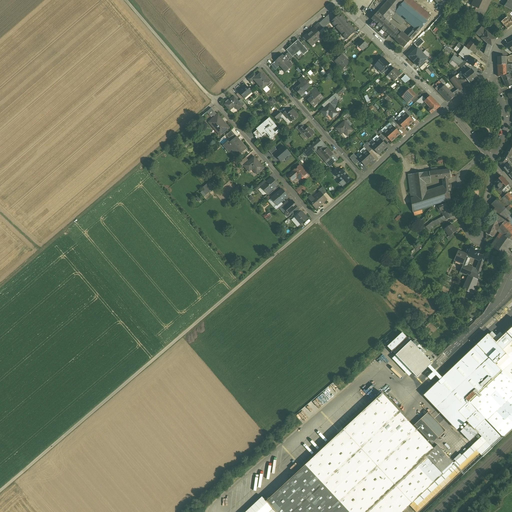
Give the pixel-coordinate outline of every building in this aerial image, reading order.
[(400,0),(396,0),(392,6),(397,10),(403,2),(400,0)] [(430,14),(412,0),(404,0),(403,2),(426,20),(430,14)] [(452,0),(433,0),(442,9),(452,0)] [(474,0),(471,6),(476,8),(485,13),(490,0),(474,0)] [(392,6),(387,1),(377,12),(388,22),(391,18),(391,17),(397,10),(392,6)] [(426,20),(403,2),(397,10),(407,18),(417,26),(421,29),(427,21),(426,20)] [(485,13),(476,8),(474,12),(482,18),(485,13)] [(397,10),(391,17),(391,18),(401,25),(407,18),(397,10)] [(388,22),(377,12),(371,19),(373,21),(369,25),(386,40),(390,36),(392,37),(395,39),(400,34),(397,31),(398,31),(388,22)] [(331,13),(319,24),(323,28),(324,29),(331,22),(336,18),(331,13)] [(355,32),(340,14),(336,18),(331,22),(346,40),(349,37),(354,33),(355,32)] [(511,22),(510,20),(507,17),(501,22),(507,29),(511,25),(511,22)] [(318,23),(314,27),(314,28),(315,28),(318,32),(323,28),(319,24),(318,23)] [(417,26),(409,35),(412,38),(421,29),(417,26)] [(314,28),(304,37),(311,46),(322,37),(318,32),(315,28),(314,28)] [(485,34),(479,29),(476,33),(482,38),(485,34)] [(410,40),(401,32),(400,34),(395,39),(404,48),(410,40)] [(496,39),(487,32),(485,34),(482,38),(487,43),(491,46),(492,45),(496,39)] [(421,39),(414,45),(417,47),(418,46),(419,47),(424,42),(421,39)] [(308,51),(298,40),(295,43),(295,44),(287,51),(288,52),(291,56),(292,56),(294,54),(295,55),(296,54),(298,56),(301,53),(303,55),(308,51)] [(362,40),(356,45),(362,50),(367,45),(362,40)] [(477,46),(470,41),(464,47),(466,48),(469,45),(474,48),(471,52),(472,53),(477,46)] [(464,47),(459,43),(456,47),(461,51),(464,47)] [(474,48),(469,45),(466,48),(465,49),(466,50),(466,49),(470,53),(471,52),(474,48)] [(414,62),(424,53),(419,47),(418,46),(417,47),(408,56),(414,62)] [(484,54),(477,49),(479,47),(477,46),(472,53),(481,59),(484,54)] [(461,51),(458,55),(465,60),(465,59),(461,56),(466,50),(465,49),(466,48),(464,47),(461,51)] [(470,53),(466,49),(466,50),(461,56),(465,59),(468,56),(470,53)] [(424,53),(414,62),(419,67),(429,58),(424,53)] [(283,57),(282,55),(276,61),(277,62),(280,65),(283,69),(289,63),(283,57)] [(342,55),(334,61),(342,70),(350,63),(342,55)] [(463,61),(454,55),(451,60),(458,66),(463,61)] [(468,56),(465,59),(465,60),(464,61),(473,66),(476,61),(468,56)] [(505,57),(497,57),(497,65),(505,65),(505,61),(505,57)] [(382,58),(375,66),(379,70),(381,71),(386,66),(388,63),(382,58)] [(463,61),(458,66),(459,67),(458,68),(460,69),(461,68),(461,69),(466,63),(463,61)] [(283,69),(282,69),(285,73),(292,66),(289,63),(283,69)] [(505,65),(497,65),(498,77),(506,74),(505,71),(505,65)] [(386,66),(381,71),(379,70),(378,71),(381,75),(385,72),(388,69),(386,66)] [(432,78),(435,75),(432,72),(434,70),(430,66),(425,70),(432,78)] [(394,68),(392,70),(389,67),(388,69),(385,72),(394,81),(401,74),(394,68)] [(471,69),(469,71),(468,70),(465,72),(466,74),(463,76),(469,84),(477,77),(471,69)] [(463,76),(461,72),(455,77),(464,88),(469,84),(463,76)] [(269,83),(260,73),(256,77),(254,79),(253,79),(265,93),(269,89),(266,86),(269,83)] [(254,74),(247,79),(250,82),(253,79),(254,79),(256,77),(254,74)] [(405,75),(401,79),(405,83),(410,80),(405,75)] [(464,88),(455,77),(452,79),(461,90),(462,92),(465,90),(464,88)] [(305,79),(301,82),(302,83),(295,90),(300,96),(304,93),(304,92),(310,86),(305,79)] [(461,90),(452,79),(450,81),(457,90),(455,91),(456,93),(461,90)] [(447,83),(442,88),(439,85),(437,87),(437,86),(437,87),(435,88),(448,102),(454,97),(447,89),(450,86),(447,84),(447,83)] [(251,92),(246,86),(238,92),(243,98),(244,98),(251,92)] [(323,97),(315,88),(310,91),(312,94),(313,93),(314,94),(307,101),(313,107),(313,106),(316,104),(317,104),(316,103),(323,97)] [(416,95),(410,89),(405,93),(411,99),(415,96),(416,95)] [(411,99),(405,93),(402,97),(408,103),(411,100),(411,99)] [(335,94),(328,100),(330,103),(335,99),(337,100),(339,98),(335,94)] [(238,102),(234,96),(224,105),(229,111),(234,107),(237,110),(242,106),(238,102)] [(439,106),(430,96),(424,101),(426,103),(429,105),(428,106),(429,107),(427,110),(431,114),(439,107),(439,106)] [(338,113),(329,104),(321,111),(326,117),(330,114),(333,118),(338,113)] [(216,113),(211,108),(207,112),(211,117),(216,113)] [(411,115),(405,108),(403,110),(405,113),(409,117),(411,115)] [(289,112),(287,110),(282,114),(285,117),(286,116),(291,122),(298,116),(292,110),(289,112)] [(278,111),(273,116),(276,120),(280,116),(281,115),(278,111)] [(409,117),(405,113),(401,117),(409,125),(413,121),(409,117)] [(286,116),(285,117),(282,114),(281,115),(280,116),(288,124),(291,122),(286,116)] [(229,128),(218,115),(209,122),(213,127),(214,126),(218,131),(217,132),(220,135),(229,128)] [(409,125),(401,117),(397,121),(404,129),(409,125)] [(269,118),(256,129),(259,133),(262,136),(264,135),(262,133),(265,130),(270,137),(275,133),(272,130),(276,127),(269,118)] [(344,121),(336,129),(341,135),(345,131),(348,135),(353,131),(344,121)] [(394,127),(392,125),(388,129),(395,138),(400,134),(394,127)] [(314,134),(308,127),(306,129),(303,132),(308,139),(314,134)] [(395,138),(388,129),(384,133),(383,133),(387,137),(391,142),(395,138)] [(237,137),(231,130),(226,135),(231,141),(237,137)] [(387,137),(383,133),(384,133),(381,130),(378,132),(381,135),(384,139),(387,137)] [(247,148),(237,137),(231,141),(229,143),(228,142),(223,146),(229,152),(233,148),(239,155),(247,148)] [(380,138),(375,142),(383,150),(387,146),(382,141),(380,138)] [(323,144),(319,140),(314,143),(318,148),(323,144)] [(371,146),(367,142),(365,144),(371,151),(373,149),(371,146)] [(371,146),(373,149),(378,154),(383,150),(375,142),(371,146)] [(323,144),(318,148),(314,143),(303,153),(307,157),(315,150),(317,151),(321,147),(324,151),(327,149),(323,144)] [(277,149),(274,152),(274,153),(281,160),(290,153),(283,144),(277,149)] [(371,151),(365,144),(363,146),(366,150),(369,153),(371,151)] [(273,145),(268,150),(272,155),(274,153),(274,152),(277,149),(273,145)] [(511,146),(510,145),(503,156),(508,159),(510,155),(511,152),(511,146)] [(327,149),(324,151),(321,154),(327,160),(332,155),(327,149)] [(369,153),(366,150),(362,154),(370,163),(374,159),(369,153)] [(358,158),(354,154),(350,158),(352,160),(352,161),(355,165),(360,161),(358,158)] [(370,163),(362,154),(358,158),(360,161),(365,167),(370,163)] [(326,163),(330,167),(337,160),(333,156),(326,163)] [(508,159),(503,156),(499,163),(503,167),(508,162),(509,162),(510,164),(511,162),(508,159)] [(246,157),(239,163),(243,167),(244,166),(249,161),(246,157)] [(264,168),(254,157),(249,161),(244,166),(248,170),(251,168),(257,174),(264,168)] [(509,162),(508,162),(503,167),(509,175),(511,171),(511,165),(510,164),(509,162)] [(300,165),(292,172),(296,176),(299,180),(303,177),(304,179),(308,175),(300,165)] [(337,168),(332,173),(335,176),(336,175),(340,172),(337,168)] [(340,172),(336,175),(342,181),(348,176),(342,170),(340,172)] [(449,170),(436,171),(437,179),(443,178),(443,181),(444,188),(443,189),(444,201),(450,199),(449,188),(451,188),(451,185),(448,185),(448,178),(450,178),(449,170)] [(296,176),(292,172),(287,176),(292,182),(296,178),(295,177),(296,176)] [(443,189),(426,194),(424,182),(423,173),(408,175),(413,211),(444,201),(443,189)] [(351,180),(348,176),(342,181),(340,183),(343,187),(345,185),(351,180)] [(509,185),(501,176),(495,181),(498,184),(498,185),(497,187),(501,191),(509,185)] [(266,182),(262,186),(268,193),(278,184),(272,178),(266,182)] [(265,180),(255,189),(257,191),(262,186),(266,182),(265,180)] [(322,187),(318,190),(320,192),(323,195),(327,192),(322,187)] [(282,189),(272,198),(278,205),(288,196),(282,189)] [(501,199),(493,189),(491,193),(497,199),(499,201),(501,199)] [(320,192),(309,201),(312,205),(313,204),(317,208),(327,200),(323,195),(320,192)] [(510,206),(503,198),(501,199),(499,201),(505,209),(510,206)] [(499,201),(497,199),(491,205),(495,209),(490,214),(501,224),(497,232),(503,235),(511,225),(511,216),(505,209),(499,201)] [(284,207),(287,211),(290,213),(289,213),(289,214),(297,207),(292,200),(289,203),(284,207)] [(452,217),(445,203),(438,207),(444,217),(446,220),(452,217)] [(301,211),(295,217),(301,224),(307,218),(301,211)] [(434,222),(433,223),(435,226),(446,220),(444,217),(434,222)] [(501,224),(492,219),(486,234),(490,236),(492,237),(492,236),(495,231),(497,232),(501,224)] [(433,221),(426,227),(429,231),(435,226),(433,223),(434,222),(433,221)] [(452,224),(444,229),(445,229),(445,230),(449,236),(452,234),(456,231),(452,224)] [(511,225),(503,235),(493,248),(503,255),(511,242),(511,241),(511,225)] [(480,251),(471,247),(467,255),(470,256),(477,259),(479,254),(480,251)] [(458,251),(454,261),(460,264),(465,253),(458,251)] [(476,270),(473,269),(469,276),(478,280),(485,257),(479,254),(477,259),(480,260),(476,270)] [(495,258),(489,255),(486,266),(493,267),(495,258)] [(466,266),(463,265),(461,269),(460,272),(459,272),(465,275),(465,274),(468,276),(469,276),(473,269),(466,266)] [(469,276),(468,276),(462,290),(473,294),(478,280),(469,276)] [(511,327),(506,333),(511,338),(511,340),(502,350),(505,354),(495,364),(499,368),(511,381),(511,327)] [(402,333),(387,347),(392,352),(407,338),(402,333)] [(504,335),(496,342),(488,334),(477,345),(488,357),(495,364),(505,354),(502,350),(511,340),(511,338),(506,333),(504,335)] [(417,378),(432,364),(411,342),(396,356),(417,378)] [(477,345),(433,386),(458,412),(469,402),(483,388),(480,385),(499,368),(495,364),(488,357),(477,345)] [(511,381),(499,368),(480,385),(483,388),(469,402),(473,406),(502,437),(511,427),(511,381)] [(434,449),(382,393),(343,430),(412,503),(443,474),(426,456),(434,449)] [(469,402),(458,412),(462,416),(473,406),(469,402)] [(473,406),(462,416),(469,423),(478,433),(482,437),(489,444),(492,447),(502,437),(473,406)] [(469,423),(460,432),(469,441),(478,433),(469,423)] [(412,503),(343,430),(305,465),(305,466),(348,511),(402,511),(410,506),(412,503)] [(454,464),(443,474),(412,503),(410,506),(415,511),(417,511),(479,453),(489,444),(482,437),(456,461),(454,459),(452,461),(454,464)] [(489,444),(479,453),(482,456),(492,447),(489,444)] [(452,461),(437,445),(434,449),(426,456),(443,474),(454,464),(452,461)] [(348,511),(305,466),(305,465),(266,501),(266,502),(276,511),(348,511)] [(266,501),(262,497),(245,511),(276,511),(266,502),(266,501)]
